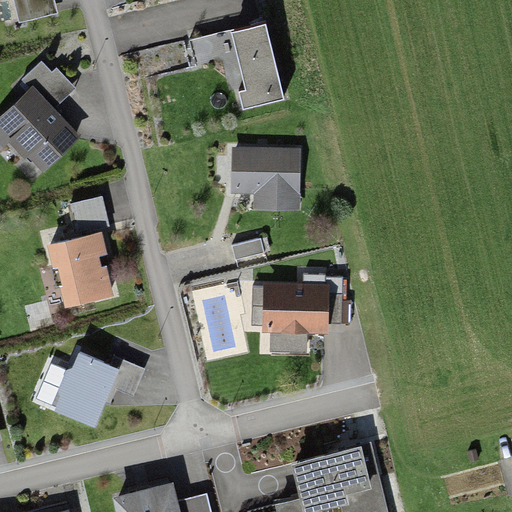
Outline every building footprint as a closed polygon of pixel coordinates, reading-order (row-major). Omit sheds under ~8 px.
[(24,0),(10,0),(15,20),(29,16),(24,0)] [(282,96),(262,21),(228,30),(243,89),(236,91),(240,107),(282,96)] [(50,69),(41,59),(20,79),(29,89),(0,116),(0,125),(8,134),(6,136),(23,154),(26,152),(39,165),(72,133),(30,89),(50,69)] [(296,154),(232,152),(231,191),(271,193),(271,208),(295,209),(296,154)] [(67,203),(71,215),(106,205),(103,193),(67,203)] [(101,232),(50,245),(55,265),(60,264),(65,286),(63,287),(66,299),(111,288),(105,264),(99,266),(96,255),(106,252),(101,232)] [(227,244),(231,257),(258,248),(254,235),(227,244)] [(321,286),(265,286),(266,330),(271,330),(271,354),(302,354),(302,331),(321,331),(321,327),(340,327),(339,270),(321,270),(321,286)] [(58,393),(53,407),(91,421),(112,364),(141,376),(146,365),(111,352),(107,364),(74,351),(69,365),(62,367),(55,387),(58,393)] [(380,511),(365,447),(290,465),(299,503),(342,492),(346,511),(380,511)] [(170,483),(117,495),(121,511),(205,511),(201,495),(174,501),(170,483)]
